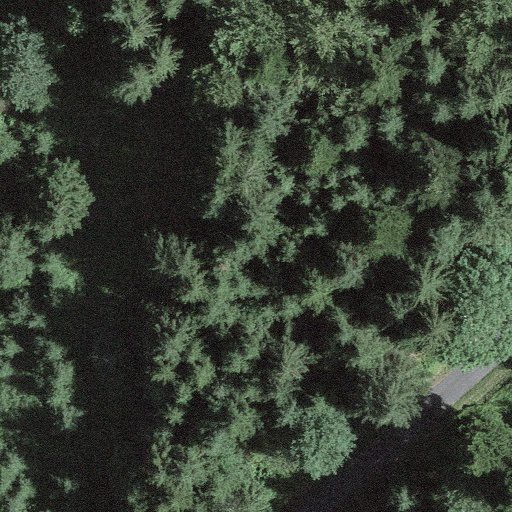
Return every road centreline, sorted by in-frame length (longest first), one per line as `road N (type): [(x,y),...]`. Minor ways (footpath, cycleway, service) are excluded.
road 1 (track): [(106,511),(39,0)]
road 2 (track): [(511,339),(319,511)]
